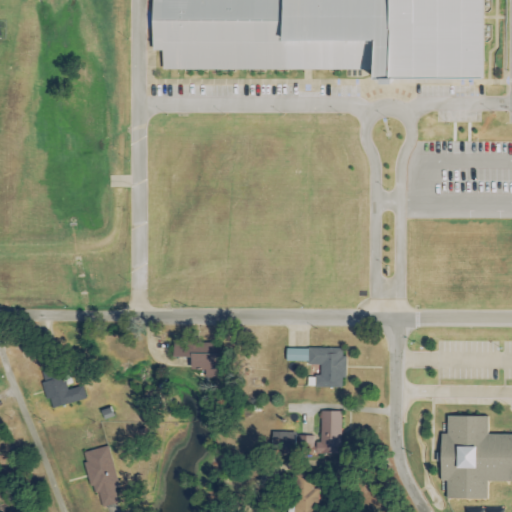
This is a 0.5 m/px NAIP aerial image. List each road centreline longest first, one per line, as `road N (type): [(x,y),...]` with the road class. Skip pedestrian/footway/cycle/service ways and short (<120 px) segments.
road 1 (residential): [(511,319),(0,318)]
road 2 (residential): [(419,511),(397,473),(388,319)]
road 3 (residential): [(0,339),(64,511)]
